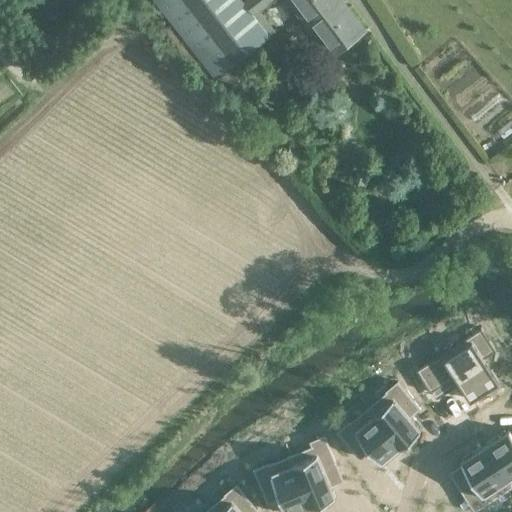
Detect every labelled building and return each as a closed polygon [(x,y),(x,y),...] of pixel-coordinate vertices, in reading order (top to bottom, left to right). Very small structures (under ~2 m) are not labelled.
[(241,0),(154,0),(168,16),(215,76),(269,34),(275,30),(260,10),(272,0),(244,0),(243,1),(241,0)] [(342,0),(288,0),(331,56),(366,30),(342,0)] [(481,326),(416,368),(430,391),(455,375),(470,399),(499,381),(483,357),(495,349),(481,326)] [(391,397),(373,412),(400,445),(419,428),(402,408),(413,399),(396,380),(385,389),(391,397)] [(348,420),(337,429),(353,449),(363,440),(379,460),(383,457),(385,459),(397,449),(395,447),(398,444),(399,445),(400,445),(373,412),(372,413),(373,413),(355,428),(348,420)] [(496,438),(485,445),(507,478),(511,474),(511,431),(511,432),(509,429),(506,431),(504,428),(494,435),(496,438)] [(315,452),(293,461),(311,504),(335,494),(323,466),(335,461),(325,437),(312,443),(315,452)] [(463,463),(450,471),(464,493),(477,485),(482,494),(507,478),(485,445),(474,452),(472,449),(462,455),(464,458),(461,460),(463,463)] [(268,461),(254,467),(264,491),(276,485),(287,511),(288,511),(291,511),(296,511),(308,507),(307,504),(310,503),(310,504),(311,504),(293,461),(292,461),(293,462),(272,471),(268,461)] [(230,499),(214,511),(242,511),(241,511),(252,502),(235,482),(224,492),(230,499)]
